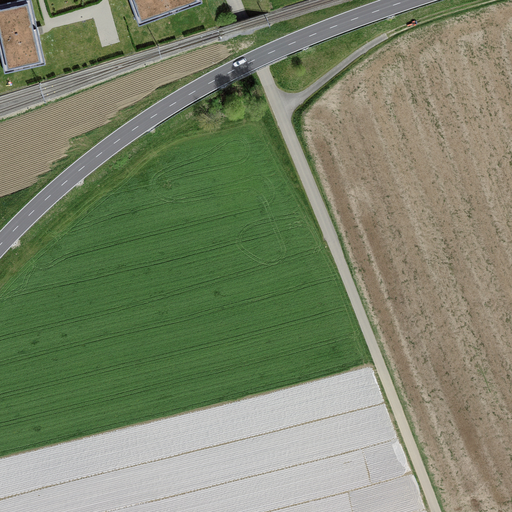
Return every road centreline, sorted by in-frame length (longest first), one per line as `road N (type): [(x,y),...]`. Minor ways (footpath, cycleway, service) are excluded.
road 1 (unclassified): [(240,17),(435,511)]
road 2 (primary): [(0,244),(59,185),(176,101),(266,54),(408,0)]
road 3 (track): [(280,114),(385,37)]
road 4 (track): [(502,0),(385,37)]
